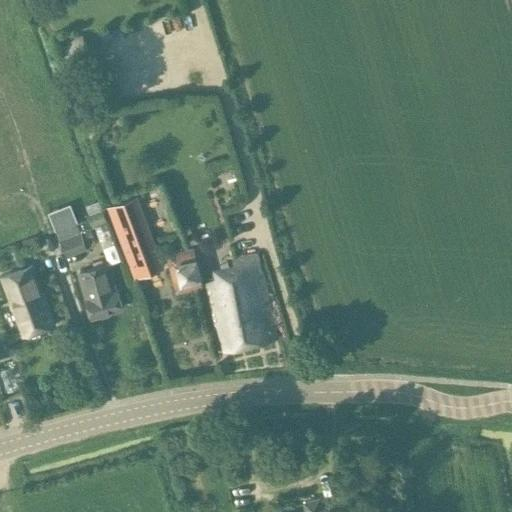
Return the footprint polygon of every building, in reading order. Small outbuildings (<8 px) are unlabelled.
[(82,37),(62,42),(66,61),(86,56),(82,37)] [(136,196),(109,206),(136,277),(162,267),(136,196)] [(76,220),(57,227),(61,239),(60,239),(67,256),(86,248),(96,245),(91,228),(81,232),(76,220)] [(35,236),(22,241),(26,250),(39,245),(35,236)] [(206,285),(194,245),(168,253),(181,293),(206,285)] [(209,281),(208,287),(216,323),(218,323),(224,349),(276,339),(262,272),(261,272),(257,253),(233,257),(234,264),(214,269),(216,276),(209,281)] [(87,300),(92,315),(122,306),(117,291),(116,291),(107,263),(80,272),(88,299),(87,300)] [(3,278),(8,292),(23,333),(54,323),(39,281),(27,285),(22,271),(3,278)] [(8,389),(18,386),(11,365),(1,369),(8,389)] [(304,511),(325,511),(325,508),(320,509),(318,498),(302,501),(304,511)]
